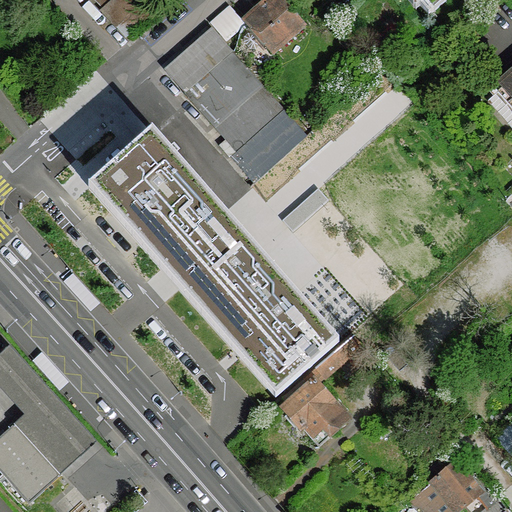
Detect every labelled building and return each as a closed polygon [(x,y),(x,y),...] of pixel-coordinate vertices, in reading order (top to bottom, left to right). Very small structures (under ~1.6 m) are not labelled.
[(301,27),(277,0),(273,0),(248,22),(275,53),(301,27)] [(185,95),(233,53),(210,27),(163,69),(185,95)] [(309,137),(233,53),(185,95),(262,179),(309,137)] [(511,76),(502,85),(505,89),(511,96),(511,76)] [(511,96),(505,89),(490,102),(511,127),(511,96)] [(342,342),(153,123),(89,187),(111,212),(141,247),(161,271),(179,292),(233,350),(241,358),(276,398),(342,342)] [(422,158),(395,127),(360,156),(388,188),(422,158)] [(433,316),(425,306),(406,322),(415,332),(433,316)] [(354,337),(342,348),(357,364),(369,354),(354,337)] [(0,388),(25,416),(17,425),(60,472),(80,455),(95,441),(6,344),(0,350),(0,388)] [(335,354),(332,356),(341,367),(348,375),(359,366),(357,364),(342,348),(335,354)] [(332,356),(318,369),(326,379),(327,379),(341,367),(332,356)] [(308,378),(305,381),(311,388),(316,383),(318,385),(326,379),(318,369),(308,378)] [(305,381),(284,400),(290,407),(287,410),(320,448),(350,421),(318,385),(316,383),(311,388),(305,381)] [(0,470),(30,505),(63,476),(60,472),(17,425),(0,439),(0,470)] [(511,455),(511,426),(498,440),(511,455)] [(474,476),(460,460),(416,498),(428,511),(459,511),(478,498),(484,493),(472,479),(474,476)] [(488,510),(499,500),(477,475),(474,476),(472,479),(484,493),(478,498),(488,510)] [(507,511),(509,511),(499,500),(488,510),(484,511),(507,511)]
